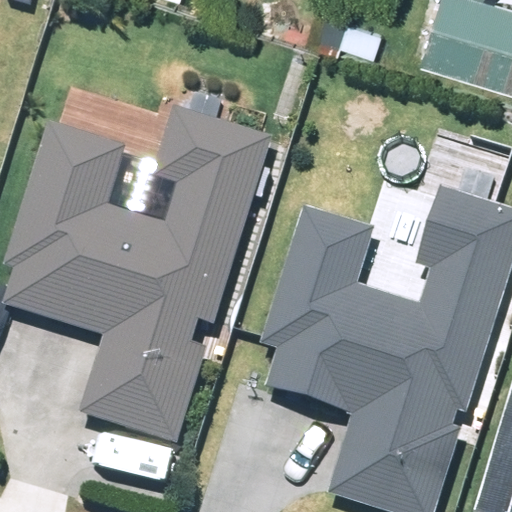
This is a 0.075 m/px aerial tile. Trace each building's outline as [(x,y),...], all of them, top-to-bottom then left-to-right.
[(511,1),(508,0),(438,0),(420,59),(511,88),(511,1)] [(340,42),(376,52),(382,28),(347,19),(340,42)] [(184,441),(276,132),(172,101),(151,171),(176,179),(164,221),(101,202),(119,142),(34,116),(0,231),(0,293),(103,324),(78,409),(184,441)] [(401,511),(438,511),(511,272),(511,208),(441,187),(420,255),(432,259),(421,295),(363,277),(380,222),(304,198),(260,341),(283,348),(273,382),(355,407),(330,490),(401,511)] [(511,511),(511,388),(473,511),(511,511)]
